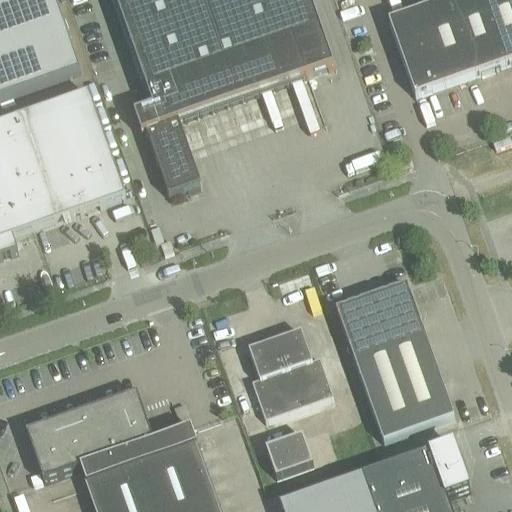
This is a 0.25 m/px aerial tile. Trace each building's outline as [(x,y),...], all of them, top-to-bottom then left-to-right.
[(35,0),(0,12),(0,107),(82,80),(53,0),(35,0)] [(202,192),(180,129),(336,74),(309,0),(113,0),(154,114),(140,119),(170,204),(202,192)] [(511,0),(447,0),(450,7),(389,28),(416,104),(511,70),(511,0)] [(0,265),(19,259),(14,244),(127,204),(90,100),(0,132),(0,265)] [(384,450),(456,425),(409,291),(337,317),(384,450)] [(260,388),(253,390),(266,429),(334,405),(321,367),(313,369),(302,339),(249,358),(260,388)] [(218,511),(197,453),(199,453),(192,435),(155,448),(138,400),(28,439),(45,488),(82,475),(88,491),(86,491),(93,511),(218,511)] [(190,421),(179,424),(182,432),(192,429),(190,421)] [(304,442),(267,455),(268,458),(277,484),(314,471),(304,442)] [(363,483),(280,511),(450,511),(448,504),(470,496),(455,451),(431,459),(363,483)]
